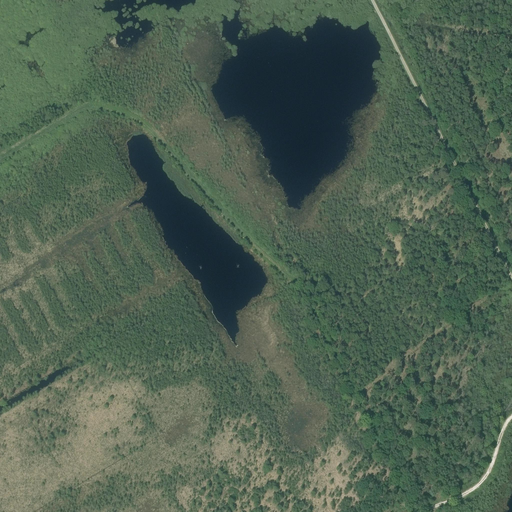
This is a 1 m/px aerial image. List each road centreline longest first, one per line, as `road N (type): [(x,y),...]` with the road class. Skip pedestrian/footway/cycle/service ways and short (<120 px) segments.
road 1 (track): [(289,283),(132,117),(88,107),(0,158)]
road 2 (track): [(373,0),(511,275)]
road 3 (track): [(422,511),(479,486),(511,420)]
